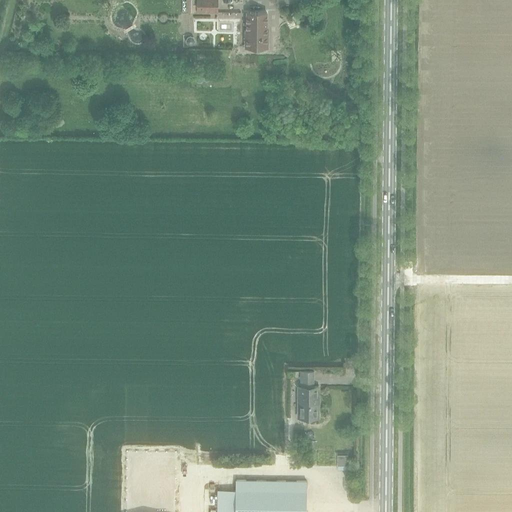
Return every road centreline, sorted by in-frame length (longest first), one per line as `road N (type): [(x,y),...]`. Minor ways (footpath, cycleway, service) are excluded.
road 1 (secondary): [(384,511),(392,0)]
road 2 (track): [(372,279),(511,280)]
